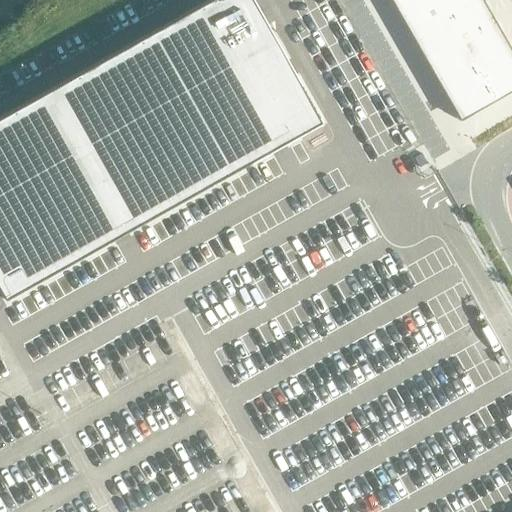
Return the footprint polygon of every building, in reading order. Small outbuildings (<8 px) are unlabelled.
[(253,0),(214,0),(0,121),(0,289),(8,303),(324,125),(253,0)] [(138,0),(150,22),(172,10),(166,0),(138,0)] [(276,0),(283,12),(306,0),(276,0)] [(511,50),(483,0),(391,0),(461,123),(511,93),(511,50)] [(345,21),(297,41),(307,65),(354,45),(345,21)] [(36,53),(39,65),(63,59),(60,47),(36,53)] [(286,214),(292,225),(313,212),(307,202),(286,214)] [(344,231),(369,218),(364,207),(339,221),(344,231)] [(274,245),(266,249),(276,269),(284,265),(274,245)] [(249,264),(256,282),(273,275),(267,257),(249,264)] [(226,293),(243,285),(235,269),(218,278),(226,293)] [(214,276),(202,282),(212,302),(224,296),(214,276)] [(422,296),(412,300),(423,322),(432,318),(422,296)] [(176,320),(199,313),(196,303),(172,310),(176,320)] [(388,315),(399,337),(406,333),(396,311),(388,315)] [(386,315),(372,323),(385,346),(399,339),(386,315)]
